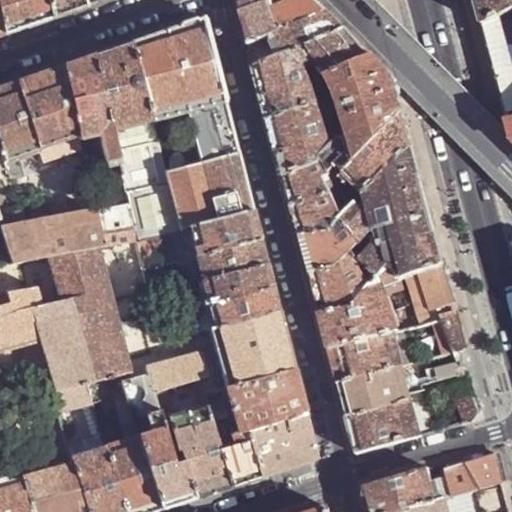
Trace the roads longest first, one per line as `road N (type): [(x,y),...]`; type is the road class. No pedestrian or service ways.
road 1 (residential): [(222,0),(343,476)]
road 2 (secondary): [(511,324),(425,0)]
road 3 (residential): [(511,166),(345,0)]
road 4 (residential): [(0,63),(179,0)]
road 5 (residential): [(511,432),(343,476)]
